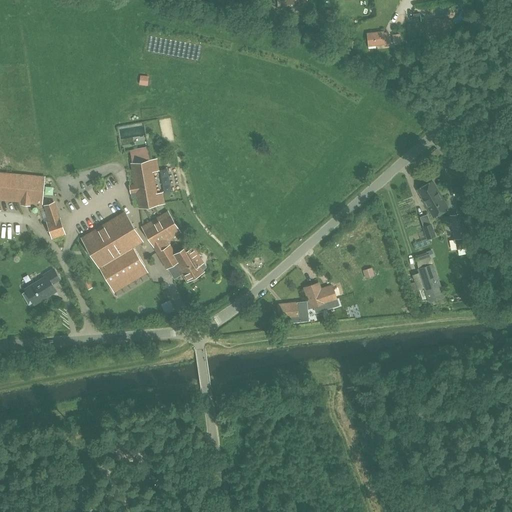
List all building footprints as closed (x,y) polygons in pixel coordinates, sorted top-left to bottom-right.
[(433,33),(449,31),(448,20),(440,21),(440,19),(431,20),(431,24),(427,25),(427,24),(428,36),(433,35),(433,33)] [(384,47),(390,46),(388,34),(388,35),(384,36),(383,31),(374,32),(374,34),(367,35),(368,46),(384,45),(384,47)] [(149,74),(141,73),(140,83),(148,84),(149,74)] [(147,147),(129,151),(140,207),(158,204),(147,147)] [(44,177),(0,173),(0,198),(42,202),(44,177)] [(432,181),(417,189),(425,202),(433,217),(448,208),(439,192),(432,181)] [(52,237),(64,233),(54,203),(45,206),(50,221),(47,222),(52,237)] [(168,212),(143,227),(154,246),(166,239),(180,231),(168,212)] [(142,241),(125,213),(82,238),(99,266),(142,241)] [(459,213),(450,215),(457,249),(467,247),(460,213),(459,213)] [(435,236),(431,223),(423,226),(427,238),(435,236)] [(154,246),(155,247),(167,268),(176,262),(179,266),(180,268),(181,268),(183,273),(188,281),(203,271),(202,270),(207,268),(202,259),(201,259),(198,255),(193,247),(190,249),(188,246),(175,254),(166,239),(154,246)] [(144,268),(133,248),(100,268),(112,287),(144,268)] [(51,284),(59,279),(53,269),(43,275),(44,277),(25,289),(34,303),(55,290),(51,284)] [(443,297),(434,269),(419,274),(429,302),(443,297)] [(88,276),(81,279),(86,289),(92,287),(88,276)] [(318,283),(304,288),(311,308),(336,300),(332,286),(320,290),(318,283)] [(297,314),(303,313),(302,303),(277,305),(278,312),(279,320),(298,318),(297,314)]
